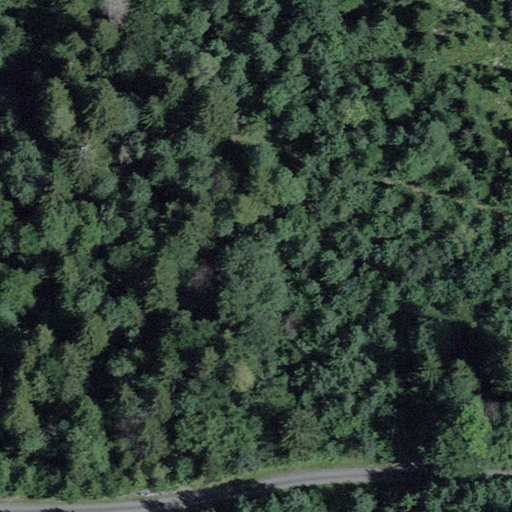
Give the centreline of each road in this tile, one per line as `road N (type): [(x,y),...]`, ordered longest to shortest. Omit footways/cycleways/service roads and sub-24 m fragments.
road 1 (track): [(0,174),(114,142),(247,136),(311,167),(511,221)]
road 2 (unclassified): [(511,473),(309,477),(162,503),(0,507)]
